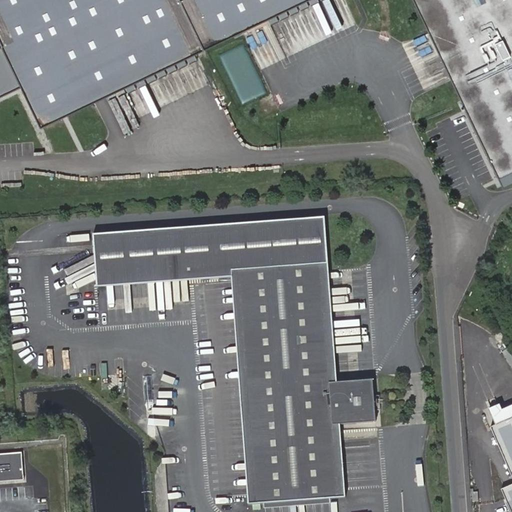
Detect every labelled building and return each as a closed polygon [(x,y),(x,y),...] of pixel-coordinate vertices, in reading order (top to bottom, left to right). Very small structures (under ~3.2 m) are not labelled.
[(181,0),(0,0),(0,35),(6,48),(25,89),(45,130),(207,53),(204,47),(181,0)] [(511,0),(181,0),(204,47),(302,0),(415,0),(500,176),(511,169),(511,0)] [(6,48),(0,50),(0,100),(25,89),(6,48)] [(511,169),(500,176),(504,185),(511,181),(511,169)] [(328,270),(324,218),(93,236),(94,248),(94,254),(98,261),(95,262),(96,263),(95,263),(98,270),(96,271),(96,272),(95,272),(99,279),(96,281),(96,288),(106,287),(105,280),(231,271),(231,278),(235,277),(235,274),(238,274),(255,500),(252,500),(251,497),(247,497),(248,505),(264,504),(264,503),(329,498),(329,499),(345,497),(344,490),(340,490),(341,493),(337,494),(332,432),(340,431),(339,425),(375,422),(374,410),(380,410),(379,395),(373,396),(372,380),(337,383),(329,383),(321,268),(324,268),(324,271),(328,270)] [(324,268),(321,268),(329,383),(337,383),(328,270),(324,271),(324,268)] [(105,280),(106,287),(231,278),(231,271),(105,280)] [(235,277),(231,278),(247,497),(251,497),(252,500),(255,500),(238,274),(235,274),(235,277)] [(511,356),(505,346),(500,349),(511,368),(511,356)] [(511,511),(511,406),(502,411),(499,406),(489,410),(491,416),(486,418),(490,428),(488,429),(511,485),(501,490),(510,511),(511,511)] [(344,490),(340,431),(332,432),(337,494),(341,493),(340,490),(344,490)] [(0,481),(24,480),(22,453),(0,454),(0,481)] [(264,504),(264,508),(330,503),(329,499),(329,498),(264,503),(264,504)]
